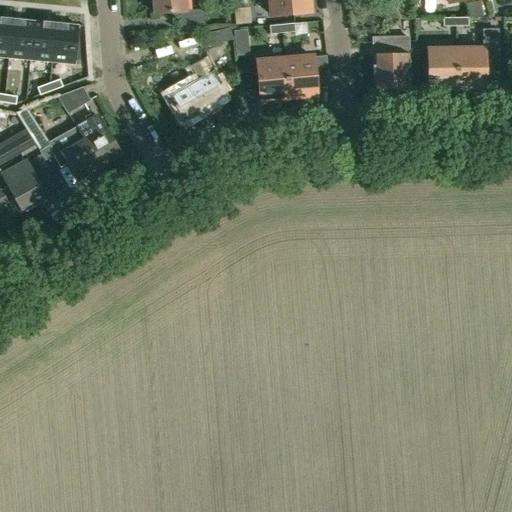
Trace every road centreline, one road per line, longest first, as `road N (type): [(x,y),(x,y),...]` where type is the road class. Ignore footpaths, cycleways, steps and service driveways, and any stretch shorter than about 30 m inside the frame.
road 1 (tertiary): [(0,290),(167,183)]
road 2 (residential): [(167,183),(120,99),(105,0)]
road 3 (tertiary): [(167,183),(227,147),(349,134)]
road 4 (tertiary): [(349,134),(511,131)]
road 5 (residential): [(349,134),(333,0)]
